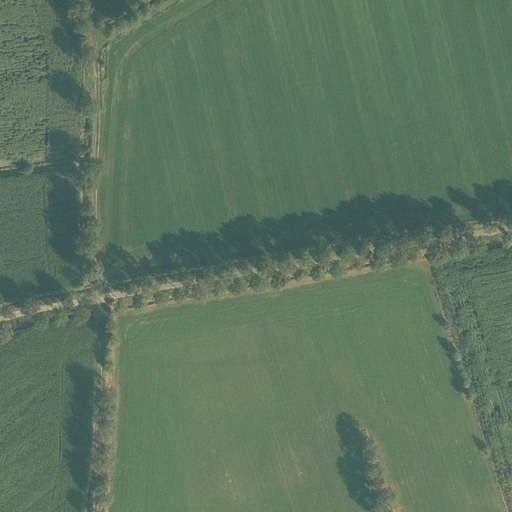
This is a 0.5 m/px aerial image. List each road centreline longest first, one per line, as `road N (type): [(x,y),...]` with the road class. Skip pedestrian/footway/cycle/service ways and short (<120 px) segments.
road 1 (track): [(164,0),(96,37),(102,298),(95,511)]
road 2 (unclassified): [(0,321),(511,227)]
